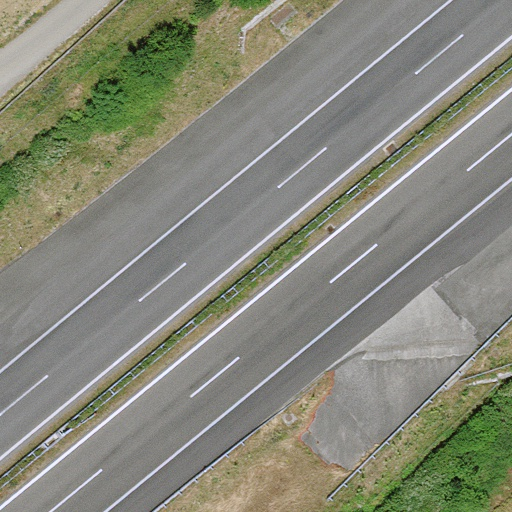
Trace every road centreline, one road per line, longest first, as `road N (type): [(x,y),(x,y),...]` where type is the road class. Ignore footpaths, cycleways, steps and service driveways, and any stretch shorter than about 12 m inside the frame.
road 1 (motorway): [(499,0),(0,413)]
road 2 (motorway): [(55,511),(511,137)]
